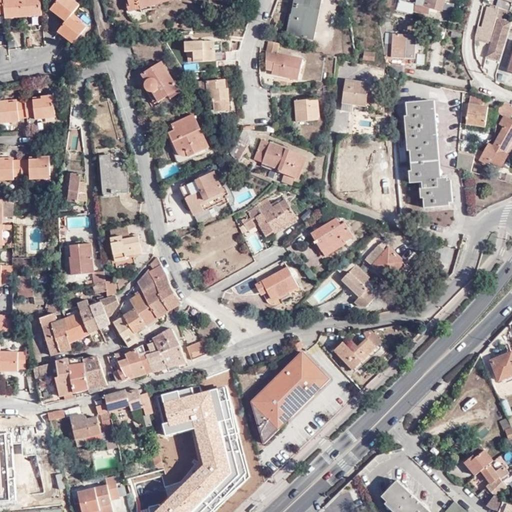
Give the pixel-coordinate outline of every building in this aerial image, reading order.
[(0,0),(0,8),(7,8),(7,13),(42,10),(41,0),(0,0)] [(67,19),(61,26),(72,36),(70,38),(75,42),(89,26),(80,19),(72,13),(74,11),(80,3),(77,0),(57,0),(54,4),(65,14),(64,16),(67,19)] [(149,0),(154,0),(155,2),(163,0),(131,0),(132,5),(131,6),(133,15),(146,12),(145,4),(144,1),(149,0)] [(298,0),(297,7),(295,7),(290,36),(313,41),(320,0),(298,0)] [(415,0),(415,3),(428,7),(442,10),(444,0),(415,0)] [(507,9),(511,10),(511,0),(491,0),(490,4),(498,6),(507,9)] [(426,14),(428,7),(415,3),(413,11),(426,14)] [(52,7),(64,16),(65,14),(54,4),(52,7)] [(490,40),(486,56),(499,59),(509,21),(504,20),(507,9),(498,6),(497,10),(495,18),(490,40)] [(479,37),(490,40),(495,18),(497,10),(487,7),(482,26),(477,25),(475,36),(479,36),(479,37)] [(72,13),(80,19),(82,17),(74,11),(72,13)] [(72,36),(61,26),(58,31),(68,40),(70,38),(72,36)] [(395,40),(395,34),(391,34),(390,57),(408,58),(409,41),(395,40)] [(415,35),(395,34),(395,40),(409,41),(408,58),(411,58),(411,57),(414,57),(415,35)] [(277,51),(278,51),(280,42),(269,39),(266,49),(277,52),(277,51)] [(189,61),(192,61),(203,60),(226,59),(226,51),(215,51),(214,40),(185,41),(185,51),(188,51),(189,61)] [(303,58),(278,51),(277,51),(277,52),(266,49),(266,66),(273,68),(272,70),(298,77),(303,58)] [(363,59),(373,60),(374,53),(364,51),(363,59)] [(415,55),(417,66),(425,65),(424,54),(415,55)] [(78,55),(71,62),(79,69),(85,62),(78,55)] [(192,61),(192,71),(203,70),(203,60),(192,61)] [(145,85),(145,86),(147,89),(150,91),(151,91),(152,90),(158,100),(167,95),(177,89),(162,61),(142,72),(147,80),(145,82),(145,85)] [(390,62),(390,70),(395,71),(402,72),(403,64),(400,63),(390,62)] [(364,77),(364,84),(368,84),(373,85),(373,82),(374,77),(364,77)] [(225,91),(225,87),(224,78),(199,80),(199,84),(202,89),(207,89),(208,93),(212,93),(212,99),(213,99),(213,107),(229,106),(228,91),(225,91)] [(368,84),(364,84),(344,81),(342,103),(356,105),(366,105),(368,84)] [(147,89),(145,86),(153,102),(158,100),(152,90),(151,91),(150,91),(147,89)] [(179,92),(177,89),(167,95),(169,98),(179,92)] [(41,111),(52,110),(50,92),(30,94),(31,97),(15,99),(14,97),(0,98),(0,117),(7,116),(8,117),(17,116),(17,115),(33,113),(40,112),(41,111)] [(465,102),(463,116),(468,117),(467,123),(485,127),(489,108),(483,106),(485,99),(472,96),(470,103),(465,102)] [(317,99),(296,100),(298,121),(319,119),(317,99)] [(449,204),(447,177),(437,178),(437,174),(433,99),(408,100),(412,181),(422,180),(423,206),(449,204)] [(509,120),(511,113),(511,104),(505,102),(501,107),(500,115),(504,118),(509,120)] [(356,105),(342,103),(341,111),(355,113),(356,105)] [(340,129),(349,131),(352,115),(342,113),(340,129)] [(99,116),(101,127),(109,126),(107,115),(99,116)] [(192,115),(184,118),(186,124),(173,131),(167,134),(175,152),(183,148),(187,157),(207,147),(192,115)] [(186,124),(184,118),(170,125),(173,131),(186,124)] [(511,121),(509,120),(504,118),(500,125),(504,127),(493,147),(489,145),(480,160),(488,165),(491,161),(500,167),(508,155),(503,152),(511,137),(511,121)] [(254,158),(262,161),(269,141),(261,138),(254,158)] [(233,141),(226,153),(228,157),(235,162),(243,147),(233,141)] [(269,141),(262,161),(279,167),(278,170),(282,171),(294,176),(302,153),(269,141)] [(111,159),(111,151),(99,152),(103,191),(130,188),(128,172),(123,172),(122,158),(111,159)] [(386,152),(378,153),(378,155),(354,156),(352,156),(352,164),(355,164),(356,177),(353,177),(353,186),(371,185),(370,174),(374,174),(374,175),(379,174),(387,173),(386,152)] [(0,155),(0,174),(4,174),(4,177),(13,177),(13,174),(29,174),(29,176),(38,175),(38,172),(49,171),(48,153),(36,154),(36,157),(27,157),(12,158),(12,155),(0,155)] [(294,176),(282,171),(280,178),(291,183),(294,176)] [(195,181),(191,183),(180,188),(193,216),(204,211),(201,204),(224,193),(214,172),(195,181)] [(81,182),(82,174),(72,173),(68,200),(78,202),(79,200),(87,201),(86,182),(81,182)] [(298,218),(286,199),(272,206),(267,198),(256,204),(257,205),(262,213),(254,217),(265,235),(273,231),(274,233),(298,218)] [(13,215),(13,201),(0,200),(0,245),(2,246),(2,215),(13,215)] [(251,219),(254,217),(262,213),(257,205),(247,212),(250,217),(242,222),(248,231),(255,227),(251,219)] [(340,224),(336,217),(310,232),(320,249),(341,238),(343,242),(353,236),(345,222),(340,224)] [(129,233),(127,221),(109,225),(116,259),(128,256),(127,252),(142,248),(138,231),(129,233)] [(72,274),(94,271),(92,245),(80,246),(80,244),(71,244),(72,256),(71,256),(72,274)] [(370,266),(385,279),(402,261),(386,246),(384,249),(378,244),(364,260),(371,265),(370,266)] [(365,258),(359,254),(354,260),(359,265),(365,258)] [(150,271),(170,310),(182,302),(171,286),(167,274),(157,257),(150,263),(153,268),(150,271)] [(13,281),(12,263),(1,263),(1,262),(0,262),(0,284),(2,284),(2,281),(13,281)] [(297,285),(287,267),(255,285),(259,293),(266,290),(270,298),(264,302),(265,303),(267,305),(269,306),(272,306),(290,295),(288,290),(297,285)] [(360,284),(367,276),(358,268),(351,276),(347,272),(339,279),(357,296),(352,301),(356,305),(362,306),(372,295),(360,284)] [(95,283),(106,280),(104,270),(94,271),(95,283)] [(143,290),(158,317),(170,310),(150,271),(149,270),(138,281),(143,290)] [(46,295),(46,289),(33,290),(32,275),(22,275),(22,273),(19,273),(19,275),(17,276),(19,297),(35,296),(37,304),(44,304),(45,296),(46,295)] [(96,293),(107,289),(106,280),(95,283),(94,284),(96,293)] [(107,295),(115,292),(113,280),(106,280),(107,289),(107,295)] [(138,281),(132,287),(136,295),(143,290),(138,281)] [(131,298),(135,307),(146,324),(158,317),(143,290),(136,295),(131,298)] [(407,297),(400,290),(393,298),(400,305),(407,297)] [(119,302),(116,295),(109,297),(101,299),(108,315),(111,314),(119,302)] [(54,313),(55,314),(60,314),(60,300),(48,299),(43,316),(54,313)] [(79,303),(80,305),(82,311),(81,312),(89,332),(100,327),(91,306),(90,303),(88,299),(79,303)] [(108,315),(101,299),(98,301),(99,304),(91,306),(100,327),(111,322),(108,315)] [(314,312),(305,302),(290,315),(296,322),(299,319),(301,320),(302,321),(304,318),(305,319),(314,312)] [(124,311),(121,312),(122,313),(135,332),(135,331),(146,324),(135,307),(126,313),(124,311)] [(81,312),(65,318),(73,349),(77,348),(75,340),(90,333),(89,332),(81,312)] [(0,329),(14,331),(14,314),(0,313),(0,329)] [(73,349),(65,318),(58,321),(55,314),(54,313),(43,316),(40,317),(51,355),(73,349)] [(135,332),(122,313),(120,314),(121,316),(113,321),(129,346),(140,338),(135,331),(135,332)] [(154,338),(156,342),(168,367),(186,361),(180,344),(171,328),(154,338)] [(369,340),(378,349),(384,344),(376,334),(369,340)] [(202,340),(187,345),(187,346),(192,359),(208,353),(202,340)] [(354,370),(378,349),(369,340),(363,344),(360,347),(357,344),(354,341),(349,346),(346,343),(337,350),(354,370)] [(154,352),(146,354),(153,372),(168,367),(156,342),(147,344),(154,352)] [(127,359),(120,362),(122,368),(121,369),(122,372),(125,379),(138,376),(153,372),(146,354),(142,344),(125,355),(127,359)] [(0,367),(25,367),(25,351),(9,351),(8,349),(0,348),(0,367)] [(498,382),(511,377),(511,376),(511,355),(511,351),(490,359),(498,382)] [(325,375),(303,352),(252,402),(261,411),(256,416),(262,436),(274,424),(279,429),(290,418),(286,414),(311,389),(315,393),(319,390),(314,385),(325,375)] [(125,353),(115,354),(119,362),(120,362),(127,359),(125,355),(125,353)] [(98,356),(83,359),(84,363),(86,372),(102,369),(98,356)] [(57,361),(43,365),(44,370),(51,369),(53,379),(56,378),(60,396),(64,394),(75,392),(70,365),(68,358),(57,361)] [(70,365),(75,392),(89,389),(86,372),(84,363),(70,365)] [(86,372),(89,389),(107,384),(102,369),(86,372)] [(122,372),(116,375),(117,381),(119,381),(125,379),(122,372)] [(26,377),(30,392),(38,390),(35,375),(26,377)] [(319,390),(330,379),(325,375),(314,385),(319,390)] [(107,384),(89,389),(90,392),(97,390),(108,386),(107,384)] [(178,391),(160,396),(168,422),(162,424),(165,436),(194,429),(203,465),(160,508),(158,504),(149,507),(149,511),(212,511),(249,478),(226,386),(209,390),(193,394),(192,387),(178,391)] [(55,388),(39,391),(41,402),(58,398),(55,388)] [(126,389),(105,396),(105,397),(107,403),(109,410),(130,404),(132,410),(143,406),(146,416),(149,415),(143,393),(141,394),(139,389),(127,392),(126,389)] [(290,418),(315,393),(311,389),(286,414),(290,418)] [(148,392),(143,393),(149,415),(154,414),(148,392)] [(95,400),(96,406),(107,403),(105,397),(103,398),(95,400)] [(511,430),(511,411),(507,400),(500,403),(508,420),(511,430)] [(261,411),(252,402),(256,416),(261,411)] [(98,414),(101,413),(109,411),(109,410),(107,403),(96,406),(98,414)] [(63,410),(48,413),(49,421),(65,417),(63,410)] [(110,450),(118,448),(109,411),(101,413),(110,450)] [(70,417),(76,439),(77,446),(87,443),(86,438),(101,434),(98,417),(87,420),(87,417),(85,417),(81,414),(70,417)] [(149,415),(146,416),(144,416),(147,427),(152,426),(149,415)] [(147,427),(144,416),(131,420),(133,427),(134,428),(136,429),(138,430),(147,427)] [(506,432),(511,430),(508,420),(501,424),(505,432),(506,432)] [(265,443),(279,429),(274,424),(262,436),(265,443)] [(33,426),(20,426),(22,444),(35,443),(33,426)] [(481,439),(491,433),(487,427),(477,433),(481,439)] [(0,500),(9,500),(4,434),(0,434),(0,500)] [(471,454),(474,457),(475,459),(484,452),(479,447),(471,454)] [(508,474),(507,473),(502,467),(495,473),(489,465),(493,462),(484,452),(475,459),(474,457),(466,464),(476,477),(482,472),(491,482),(487,487),(487,488),(492,493),(496,496),(498,498),(506,488),(500,481),(508,474)] [(160,469),(164,468),(159,453),(152,455),(154,463),(156,466),(157,467),(160,469)] [(147,474),(156,499),(171,494),(162,469),(147,474)] [(76,492),(81,511),(87,511),(100,509),(99,506),(110,503),(109,498),(118,496),(114,477),(105,479),(106,485),(76,492)] [(427,511),(396,480),(381,495),(398,511),(427,511)] [(491,496),(486,504),(489,507),(496,496),(492,493),(491,496)] [(489,507),(499,511),(503,502),(498,498),(496,496),(489,507)] [(471,511),(455,499),(444,511),(471,511)] [(498,511),(511,511),(511,505),(503,502),(499,511),(498,511)]
